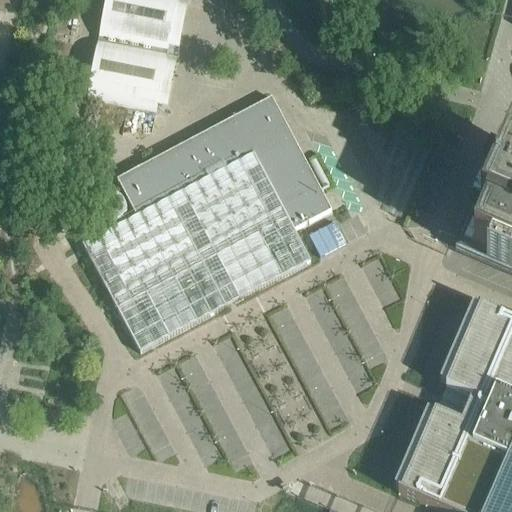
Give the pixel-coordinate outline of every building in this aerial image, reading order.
[(156,114),(178,0),(106,0),(87,100),(156,114)] [(331,213),(271,100),(117,182),(137,220),(80,250),(137,357),(311,265),(294,233),(331,213)] [(511,149),(510,147),(481,215),(473,211),(472,213),(474,213),(458,251),(511,274),(511,149)] [(107,230),(110,230),(113,229),(116,228),(119,226),(121,224),(123,222),(125,219),(126,216),(126,213),(126,209),(126,206),(125,203),(123,201),(121,198),(119,196),(116,194),(113,193),(110,192),(107,192),(104,192),(100,193),(97,194),(95,196),(92,199),(90,201),(89,204),(88,208),(88,211),(88,214),(89,218),(90,221),(92,223),(95,226),(97,228),(100,229),(104,230),(107,230)] [(322,255),(343,247),(339,238),(334,240),(330,229),(314,236),(322,255)] [(511,511),(511,322),(478,308),(478,310),(480,311),(446,391),(472,402),(466,416),(461,427),(435,416),(401,496),(398,495),(398,496),(434,511),(511,511)]
